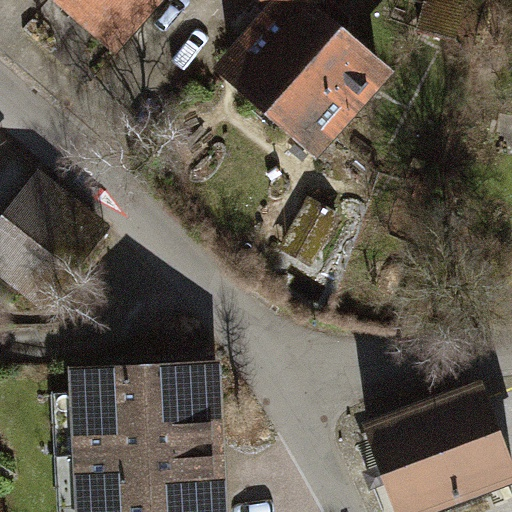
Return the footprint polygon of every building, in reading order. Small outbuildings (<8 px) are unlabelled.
[(73,0),(117,38),(150,0),(281,0),(284,2),(233,60),(324,139),(384,70),(312,7),(317,0),(73,0)] [(467,0),(427,0),(419,33),(457,42),(467,0)] [(110,226),(39,171),(0,221),(0,269),(47,306),(110,226)] [(62,376),(71,511),(227,511),(218,366),(62,376)] [(364,431),(395,511),(409,511),(511,474),(479,388),(364,431)]
